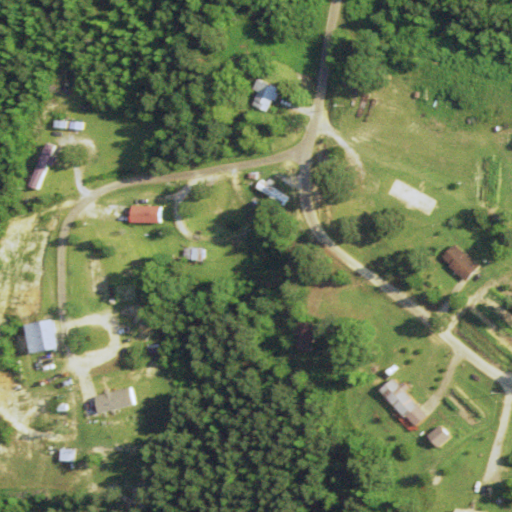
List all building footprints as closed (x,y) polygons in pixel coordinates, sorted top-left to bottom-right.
[(281,91),(260,81),(254,92),(259,94),(252,107),(269,115),(281,91)] [(28,188),(37,192),(55,148),(46,144),(28,188)] [(436,204),(394,180),(386,195),(428,219),(436,204)] [(255,192),(283,207),(287,198),(260,184),(255,192)] [(162,208),(130,208),(130,225),(162,225),(162,208)] [(232,240),(234,233),(201,226),(200,233),(232,240)] [(441,262),(467,284),(480,268),(454,247),(441,262)] [(203,251),(181,251),(181,263),(203,263),(203,251)] [(90,266),(90,304),(104,304),(104,266),(90,266)] [(32,356),(58,351),(53,322),(27,327),(32,356)] [(312,354),(319,327),(299,322),(292,349),(312,354)] [(379,393),(413,430),(425,418),(392,381),(379,393)]
